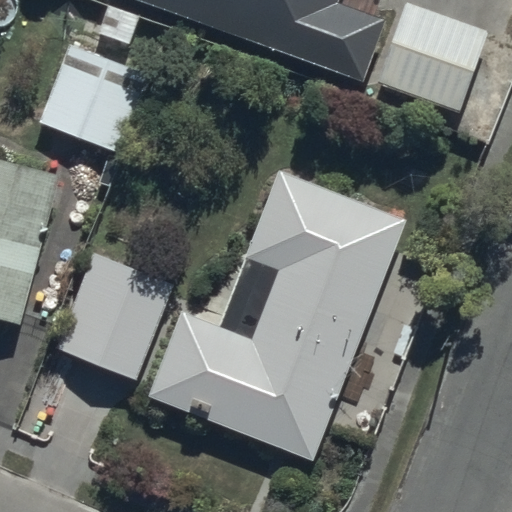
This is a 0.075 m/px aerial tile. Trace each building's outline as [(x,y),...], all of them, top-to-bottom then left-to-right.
[(128,0),(361,83),(384,19),(335,1),(335,0),(128,0)] [(412,0),(401,0),(372,83),(458,113),(489,27),(412,0)] [(69,45),(37,121),(116,153),(147,77),(69,45)] [(147,402),(311,463),(406,219),(277,169),(216,325),(182,312),(147,402)] [(0,319),(19,324),(55,188),(0,173),(0,319)] [(58,351),(138,382),(175,286),(96,255),(58,351)]
